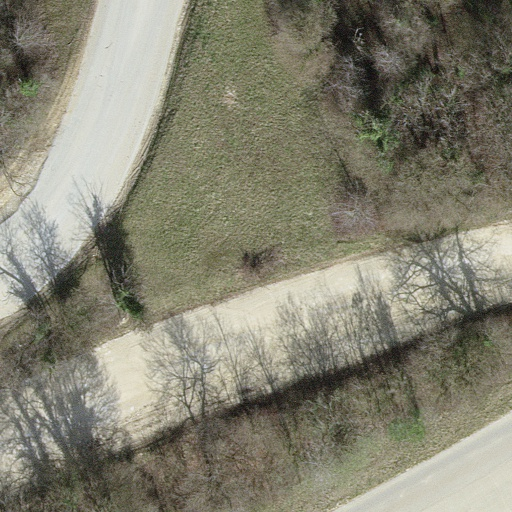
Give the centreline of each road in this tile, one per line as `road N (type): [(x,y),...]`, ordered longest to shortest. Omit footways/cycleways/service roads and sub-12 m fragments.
road 1 (track): [(511,267),(277,332),(0,451)]
road 2 (track): [(143,0),(127,74),(68,199),(0,271)]
